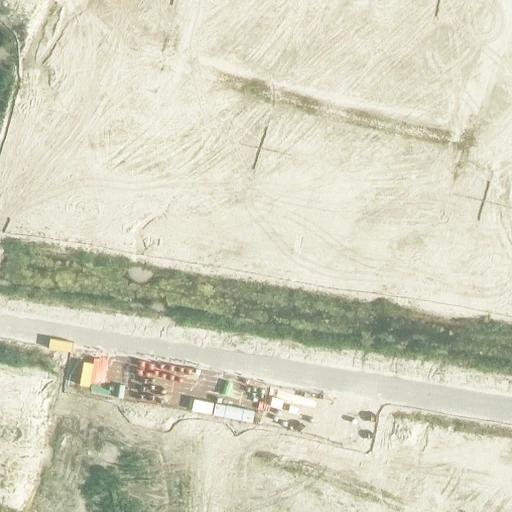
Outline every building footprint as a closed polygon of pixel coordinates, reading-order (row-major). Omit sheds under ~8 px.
[(100,0),(96,12),(112,17),(110,21),(125,26),(126,22),(137,26),(138,23),(145,15),(145,4),(145,1),(141,0),(100,0)] [(430,0),(467,12),(471,0),(430,0)] [(224,6),(211,46),(226,50),(225,53),(228,54),(227,57),(236,60),(250,14),(224,6)] [(401,11),(397,22),(408,26),(412,14),(401,11)] [(250,14),(236,60),(244,62),(245,59),(248,60),(249,57),(263,62),(276,22),(250,14)] [(412,14),(408,26),(420,29),(424,18),(412,14)] [(68,21),(65,32),(76,36),(80,24),(68,21)] [(316,58),(312,71),(337,79),(350,39),(325,31),(320,46),(316,45),(312,57),(316,58)] [(350,39),(337,79),(339,80),(348,87),(358,86),(361,87),(365,76),(369,77),(374,63),(370,62),(375,46),(351,38),(350,39)] [(77,57),(64,98),(89,106),(85,120),(98,124),(106,98),(93,94),(102,64),(77,57)] [(418,60),(404,101),(429,110),(434,95),(438,97),(443,82),(439,80),(443,68),(418,60)] [(135,109),(131,123),(135,125),(131,137),(157,145),(170,104),(144,96),(140,110),(135,109)] [(207,117),(194,158),(219,166),(223,154),(228,155),(233,137),(229,135),(232,125),(207,117)] [(491,160),(490,164),(505,168),(504,173),(511,175),(511,142),(498,138),(497,141),(490,150),(491,160)] [(159,161),(156,173),(167,176),(171,165),(159,161)] [(171,165),(167,176),(178,180),(182,169),(171,165)] [(173,458),(165,481),(181,487),(197,492),(196,496),(228,507),(229,504),(251,511),(263,511),(271,493),(275,494),(286,464),(281,463),(290,440),(266,431),(267,429),(254,425),(257,418),(230,408),(228,416),(215,411),(215,413),(192,405),(184,428),(179,426),(169,457),(173,458)] [(0,479),(0,505),(19,511),(26,511),(39,477),(14,469),(9,482),(0,479)] [(39,477),(26,511),(71,511),(74,505),(59,500),(64,486),(39,477)] [(335,485),(326,511),(328,511),(375,511),(379,501),(363,495),(365,490),(350,485),(348,490),(335,485)] [(119,511),(122,508),(114,505),(115,501),(102,496),(96,511),(119,511)]
